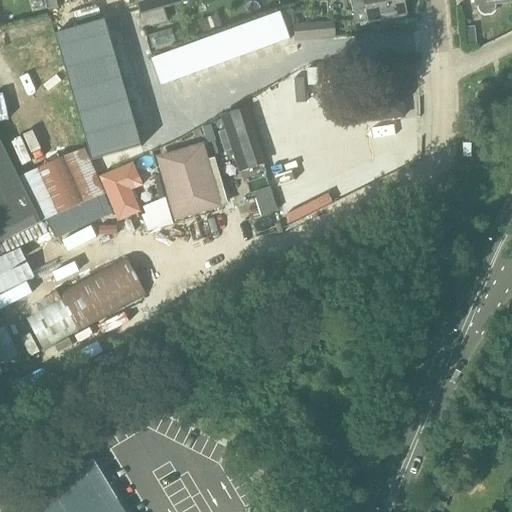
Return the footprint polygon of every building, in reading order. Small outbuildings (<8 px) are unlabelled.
[(163,10),(192,2),(197,0),(134,0),(135,4),(139,17),(163,10)] [(349,0),(355,26),(367,23),(367,25),(405,17),(401,0),(349,0)] [(474,0),(475,8),(478,8),(478,10),(480,14),(484,16),(491,15),(494,12),(495,9),(495,6),(509,4),(508,0),(474,0)] [(143,29),(166,22),(163,10),(139,17),(143,29)] [(280,13),(264,19),(274,46),(290,40),(280,13)] [(217,17),(199,23),(203,35),(221,28),(217,17)] [(257,52),(274,46),(264,19),(248,25),(257,52)] [(61,58),(111,44),(104,21),(54,35),(61,58)] [(334,39),(333,23),(293,26),(294,42),(334,39)] [(231,31),(241,58),(257,52),(248,25),(231,31)] [(215,37),(225,64),(241,58),(231,31),(215,37)] [(199,43),(209,70),(225,64),(215,37),(199,43)] [(183,49),(193,75),(209,70),(199,43),(183,49)] [(117,64),(111,44),(61,58),(67,78),(117,64)] [(177,81),(193,75),(183,49),(167,54),(177,81)] [(160,87),(177,81),(167,54),(150,60),(160,87)] [(117,64),(67,78),(73,99),(123,84),(117,64)] [(129,105),(123,84),(73,99),(78,119),(129,105)] [(502,87),(477,87),(477,101),(502,101),(502,87)] [(134,125),(129,105),(78,119),(84,140),(134,125)] [(232,146),(233,151),(240,172),(264,164),(246,109),(222,117),(227,131),(219,134),(224,149),(232,146)] [(134,125),(84,140),(91,162),(141,148),(134,125)] [(200,146),(160,158),(177,218),(217,206),(200,146)] [(329,183),(341,200),(395,166),(383,149),(329,183)] [(70,157),(30,174),(20,178),(41,223),(50,219),(91,202),(105,196),(85,150),(70,157)] [(0,159),(0,192),(20,182),(7,156),(0,159)] [(97,177),(116,223),(140,213),(131,191),(142,186),(132,163),(97,177)] [(20,182),(0,192),(0,243),(41,224),(20,182)] [(41,349),(141,296),(123,262),(23,314),(41,349)] [(118,511),(89,463),(6,511),(118,511)] [(438,476),(432,491),(448,498),(454,483),(438,476)]
